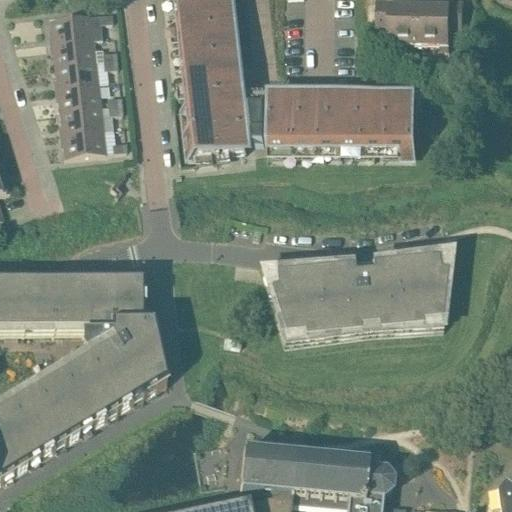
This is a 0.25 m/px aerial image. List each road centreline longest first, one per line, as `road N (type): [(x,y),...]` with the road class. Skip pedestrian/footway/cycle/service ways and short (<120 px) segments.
road 1 (residential): [(140,0),(163,250),(286,261),(438,244)]
road 2 (unknown): [(258,0),(267,75),(312,80),(326,69),(323,0)]
road 3 (residential): [(38,206),(0,71)]
